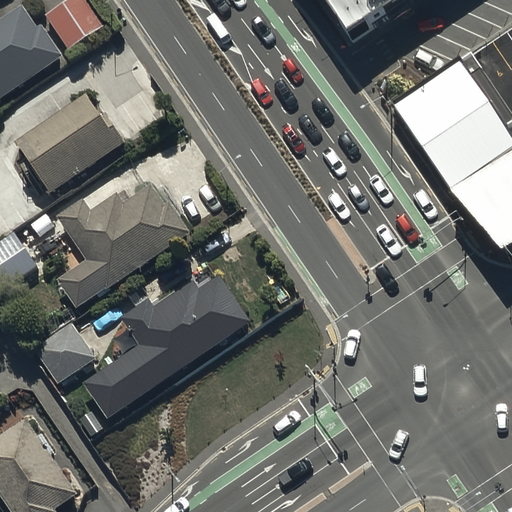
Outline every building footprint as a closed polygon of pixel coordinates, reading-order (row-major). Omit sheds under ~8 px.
[(108,31),(86,0),(72,0),(48,17),(74,55),(108,31)] [(323,0),(354,43),(415,0),(323,0)] [(0,105),(67,60),(46,29),(40,33),(24,9),(0,24),(0,105)] [(511,31),(484,49),(487,55),(476,62),(487,81),(491,78),(504,100),(511,95),(511,31)] [(455,195),(502,249),(511,243),(511,141),(461,62),(436,77),(394,104),(455,195)] [(53,200),(127,146),(107,119),(105,121),(88,97),(16,149),(53,200)] [(87,202),(60,220),(89,263),(60,282),(79,312),(193,237),(174,207),(170,210),(155,188),(133,202),(123,188),(112,196),(114,199),(94,213),(87,202)] [(13,231),(0,239),(0,291),(37,265),(13,231)] [(147,298),(119,317),(138,344),(82,382),(107,419),(251,321),(219,275),(199,289),(192,280),(153,307),(147,298)] [(321,390),(276,324),(157,406),(179,439),(193,430),(215,462),(321,390)] [(75,327),(73,328),(36,354),(60,388),(99,361),(75,327)] [(29,422),(0,441),(0,498),(9,511),(60,511),(80,499),(53,458),(57,456),(46,438),(41,441),(29,422)]
